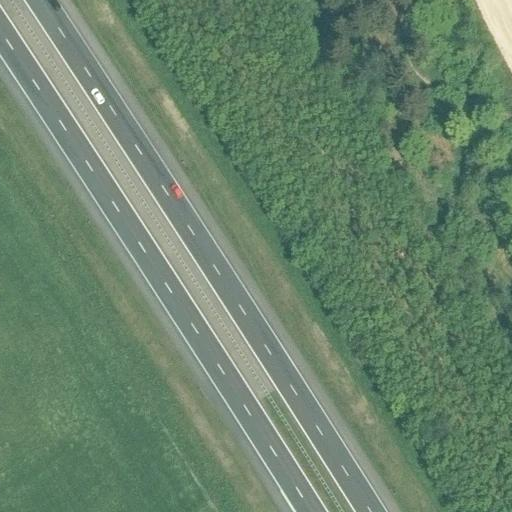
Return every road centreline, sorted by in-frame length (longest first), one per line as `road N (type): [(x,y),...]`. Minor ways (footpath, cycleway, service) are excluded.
road 1 (motorway): [(367,511),(33,0)]
road 2 (motorway): [(0,39),(310,511)]
